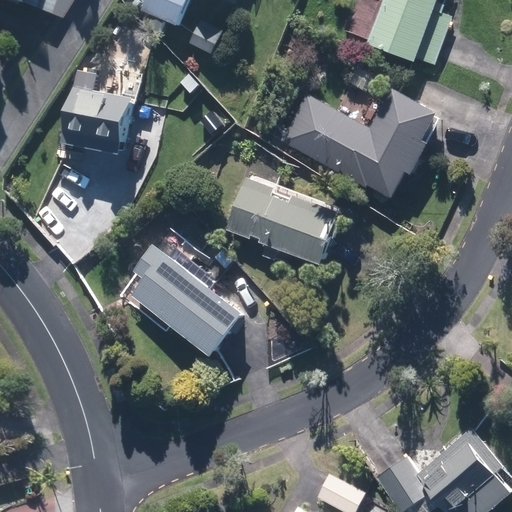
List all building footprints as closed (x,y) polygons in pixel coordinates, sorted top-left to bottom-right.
[(0,0),(56,22),(64,0),(0,0)] [(146,0),(142,12),(180,26),(189,0),(146,0)] [(386,0),(368,46),(432,72),(453,18),(433,10),(436,0),(386,0)] [(226,33),(199,21),(188,45),(215,57),(226,33)] [(100,76),(72,72),(58,169),(77,172),(80,155),(88,156),(85,178),(105,180),(108,159),(123,161),(132,102),(97,97),(100,76)] [(372,133),(306,98),(283,142),(397,202),(441,119),(392,94),(372,133)] [(340,215),(248,180),(227,234),(319,269),(340,215)] [(167,334),(170,330),(208,359),(241,314),(156,249),(135,276),(142,281),(128,298),(125,303),(167,334)] [(462,511),(499,483),(471,448),(424,486),(444,511),(462,511)] [(401,511),(409,511),(426,500),(401,466),(380,481),(401,511)] [(338,511),(358,511),(366,496),(327,478),(316,502),(338,511)] [(301,511),(284,503),(279,511),(301,511)]
